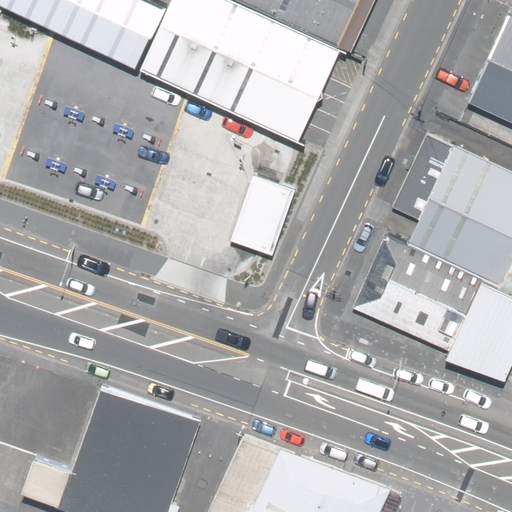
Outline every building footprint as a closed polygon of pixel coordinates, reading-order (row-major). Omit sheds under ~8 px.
[(78,38),(141,63),(169,0),(5,0),(3,7),(78,38)] [(346,49),(237,0),(176,0),(144,70),(303,142),(346,49)] [(257,0),(367,48),(387,0),(257,0)] [(238,125),(0,13),(0,95),(36,113),(39,106),(90,130),(50,218),(121,251),(164,157),(212,180),(238,125)] [(511,18),(509,17),(468,104),(511,124),(511,18)] [(511,173),(455,147),(407,246),(482,282),(499,290),(511,263),(511,173)] [(300,191),(257,176),(235,241),(277,256),(300,191)] [(451,353),(482,282),(407,246),(386,235),(353,309),(451,353)] [(511,263),(499,290),(511,295),(511,263)] [(511,295),(499,290),(482,282),(451,353),(447,362),(505,382),(511,366),(511,295)] [(204,419),(105,385),(104,389),(75,469),(38,456),(26,491),(69,506),(66,511),(180,511),(183,505),(175,502),(204,419)] [(371,511),(380,490),(248,435),(214,511),(371,511)]
